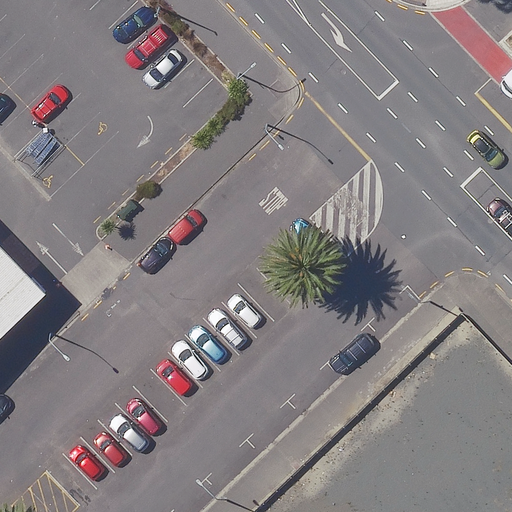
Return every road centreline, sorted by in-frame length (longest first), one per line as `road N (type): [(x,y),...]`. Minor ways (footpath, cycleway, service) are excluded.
road 1 (unclassified): [(0,452),(374,93)]
road 2 (unclassified): [(484,169),(120,511)]
road 3 (tertiary): [(374,93),(293,0)]
